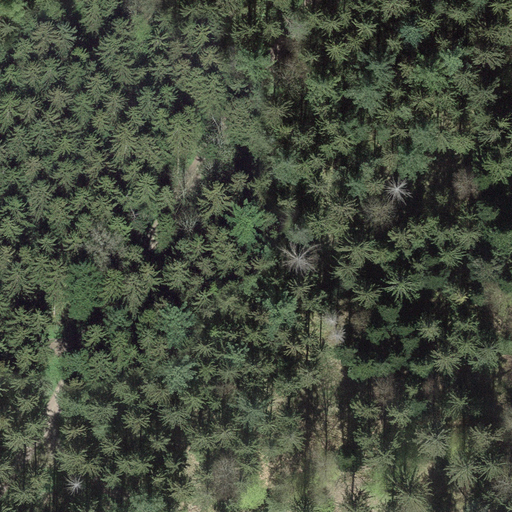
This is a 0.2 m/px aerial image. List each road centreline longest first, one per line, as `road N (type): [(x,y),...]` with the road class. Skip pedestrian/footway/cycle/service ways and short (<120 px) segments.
road 1 (track): [(0,480),(175,199),(312,0)]
road 2 (track): [(141,511),(27,444)]
